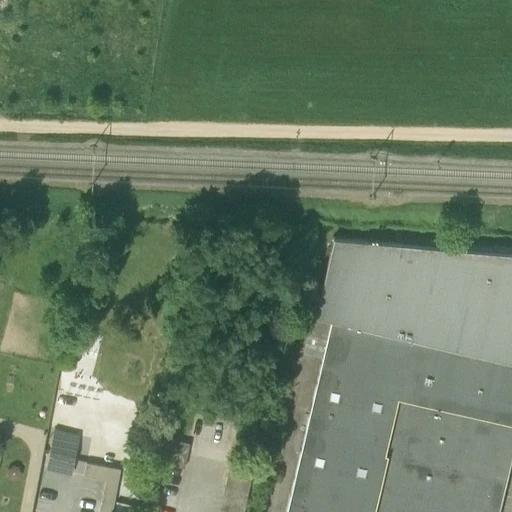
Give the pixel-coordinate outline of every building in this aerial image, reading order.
[(286,511),(485,511),(507,420),(511,421),(511,250),(330,235),(312,315),(328,320),(286,511)] [(62,343),(58,361),(76,365),(80,347),(62,343)] [(71,474),(79,435),(54,430),(46,469),(71,474)] [(189,443),(165,438),(160,463),(184,468),(189,443)] [(219,511),(243,511),(255,457),(231,452),(219,511)] [(98,511),(111,511),(112,511),(120,467),(86,461),(83,475),(105,479),(98,511)]
